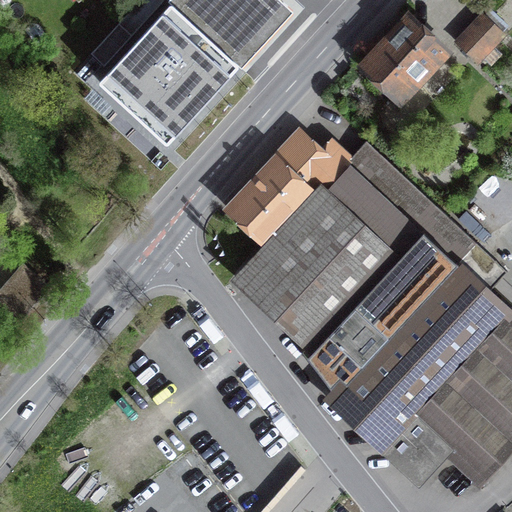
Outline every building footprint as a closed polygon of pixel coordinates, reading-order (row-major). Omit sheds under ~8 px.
[(293,13),(278,0),(172,0),(103,79),(86,62),(76,74),(90,90),(84,100),(163,171),(293,13)] [(502,33),(483,15),(458,41),(477,60),(502,33)] [(448,53),(409,17),(364,66),(396,96),(436,53),(443,59),(448,53)] [(299,133),(230,207),(264,238),(303,195),(309,201),(314,195),(308,189),(312,185),(323,194),(273,247),(243,280),(317,349),(333,331),(364,359),(330,395),(421,479),(448,449),(511,381),(511,317),(455,265),(477,242),(367,140),(350,159),(333,162),(299,133)] [(24,266),(0,292),(0,297),(19,315),(46,285),(24,266)] [(511,439),(511,381),(448,449),(478,476),(511,439)]
